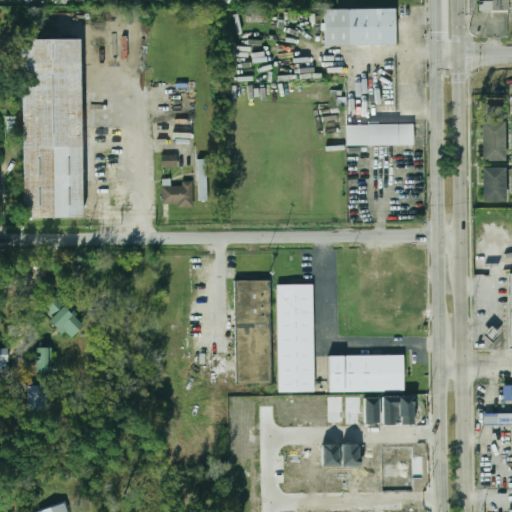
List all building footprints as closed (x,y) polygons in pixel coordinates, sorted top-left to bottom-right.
[(508,0),(492,0),(492,1),(478,1),(479,11),(509,10),(508,0)] [(327,4),(397,3),(398,39),(327,40),(327,4)] [(23,209),(28,209),(28,218),(82,217),(79,39),(20,40),(23,209)] [(482,115),(482,155),(505,155),(505,115),(482,115)] [(348,139),(348,118),(414,118),(413,139),(348,139)] [(176,154),(161,155),(161,167),(177,167),(176,154)] [(483,195),(506,195),(506,162),(483,162),(483,195)] [(198,200),(206,200),(205,163),(198,163),(198,200)] [(193,205),(192,180),(181,180),(181,185),(161,186),(161,205),(193,205)] [(233,279),(267,278),(269,382),(235,383),(233,279)] [(276,391),(275,284),(311,283),(312,391),(276,391)] [(483,329),(491,321),(500,329),(492,337),(483,329)] [(51,347),(35,347),(36,372),(51,372),(51,347)] [(329,350),(404,349),(405,386),(330,387),(329,350)] [(500,384),(510,384),(510,399),(501,399),(500,384)] [(27,385),(28,410),(48,410),(48,385),(27,385)] [(481,412),(511,412),(511,450),(511,424),(481,424),(481,412)] [(36,511),(67,511),(65,502),(36,510),(36,511)]
